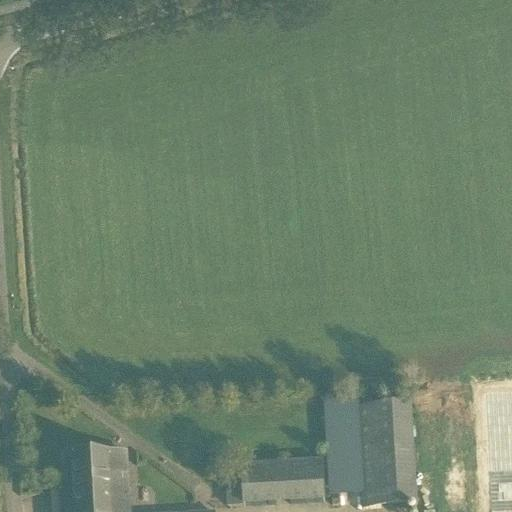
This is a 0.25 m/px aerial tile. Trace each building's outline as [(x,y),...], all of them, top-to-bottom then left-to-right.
[(511,511),(511,400),(485,401),(488,487),(488,511),(511,511)] [(488,487),(485,401),(420,403),(423,489),(488,487)] [(362,500),(363,511),(416,509),(412,406),(358,409),(362,500)] [(325,410),(329,501),(362,500),(358,409),(325,410)] [(76,494),(74,494),(75,498),(75,511),(129,511),(129,504),(127,456),(108,456),(74,458),(76,494)] [(242,468),(244,507),(325,503),(322,463),(242,468)] [(169,501),(168,486),(151,487),(153,503),(169,501)]
